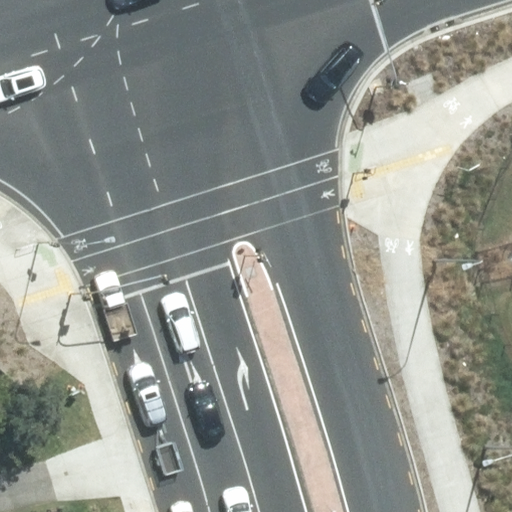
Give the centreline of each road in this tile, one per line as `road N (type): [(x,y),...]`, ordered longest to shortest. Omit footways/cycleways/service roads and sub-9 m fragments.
road 1 (secondary): [(233,14),(370,511)]
road 2 (secondary): [(260,511),(97,60)]
road 3 (primary): [(233,14),(97,60)]
